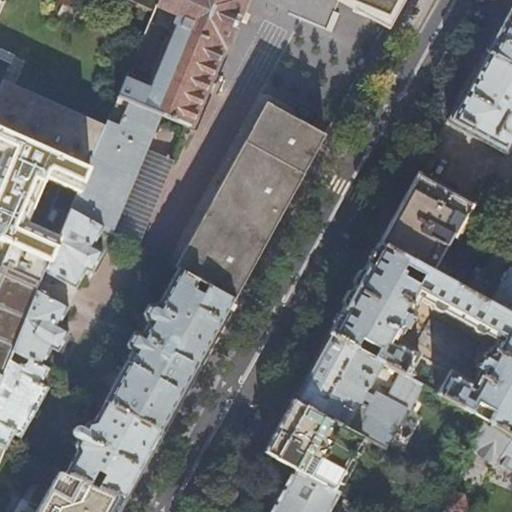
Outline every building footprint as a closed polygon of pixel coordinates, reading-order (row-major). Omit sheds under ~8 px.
[(157,0),(152,14),(118,97),(119,98),(110,120),(109,120),(106,127),(89,167),(79,191),(71,210),(103,228),(109,231),(143,147),(157,114),(190,128),(223,47),(226,48),(246,0),(157,0)] [(511,0),(505,13),(484,51),(511,65),(511,0)] [(511,65),(484,51),(466,85),(445,121),(505,154),(511,140),(511,65)] [(3,81),(0,88),(0,128),(89,167),(106,127),(3,81)] [(265,104),(175,268),(177,269),(233,300),(252,266),(324,136),(265,104)] [(89,167),(0,128),(0,225),(6,229),(8,234),(14,237),(12,243),(51,260),(61,236),(24,220),(43,176),(79,191),(89,167)] [(175,160),(143,147),(109,231),(138,248),(175,160)] [(398,208),(378,243),(431,274),(461,290),(483,249),(457,235),(473,206),(417,173),(398,208)] [(94,243),(103,228),(71,210),(61,236),(51,260),(47,270),(76,286),(87,268),(92,270),(104,249),(94,243)] [(0,273),(9,278),(0,299),(0,376),(2,377),(14,349),(40,287),(47,270),(51,260),(12,243),(0,237),(0,273)] [(476,374),(471,382),(449,370),(436,393),(485,420),(511,437),(511,434),(511,317),(466,293),(461,290),(431,274),(378,243),(353,289),(328,333),(382,363),(400,373),(410,378),(413,373),(410,371),(420,354),(397,341),(401,333),(402,334),(406,327),(408,328),(416,313),(415,312),(417,306),(416,306),(420,299),(432,306),(431,308),(432,310),(439,314),(442,313),(443,312),(473,329),(472,330),(473,333),(479,336),(482,336),(483,334),(494,341),(491,347),(490,346),(487,352),(485,351),(477,366),(478,367),(475,374),(476,374)] [(475,277),(466,293),(511,317),(511,266),(507,264),(494,287),(475,277)] [(209,344),(233,300),(177,269),(158,303),(156,302),(149,304),(144,313),(146,320),(149,321),(142,333),(138,331),(134,332),(118,359),(126,363),(105,400),(160,432),(188,381),(209,344)] [(70,306),(40,287),(14,349),(41,364),(52,347),(58,351),(70,331),(60,324),(70,306)] [(382,363),(328,333),(311,364),(292,399),(362,436),(386,448),(407,408),(409,409),(422,385),(410,378),(400,373),(389,393),(378,387),(372,398),(365,394),(382,363)] [(49,368),(41,364),(14,349),(2,377),(0,383),(0,446),(4,449),(6,449),(15,431),(22,435),(48,387),(41,383),(49,368)] [(362,436),(292,399),(280,420),(263,452),(294,469),(333,490),(362,436)] [(142,465),(160,432),(105,400),(94,420),(89,421),(85,428),(81,426),(78,425),(76,426),(73,428),(72,432),(74,435),(79,439),(76,444),(78,451),(66,474),(124,498),(142,465)] [(511,437),(485,420),(469,448),(494,464),(498,458),(511,467),(511,437)] [(328,511),(338,493),(333,490),(294,469),(279,497),(270,511),(328,511)] [(115,511),(124,498),(66,474),(60,471),(36,511),(115,511)] [(443,511),(458,511),(458,505),(449,502),(443,506),(443,511)]
